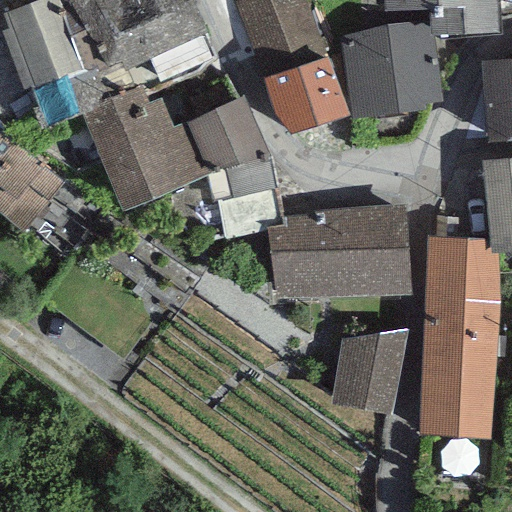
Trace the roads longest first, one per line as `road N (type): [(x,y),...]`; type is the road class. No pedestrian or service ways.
road 1 (residential): [(421,193),(399,465),(403,511)]
road 2 (residential): [(421,193),(297,160),(278,135),(220,0)]
